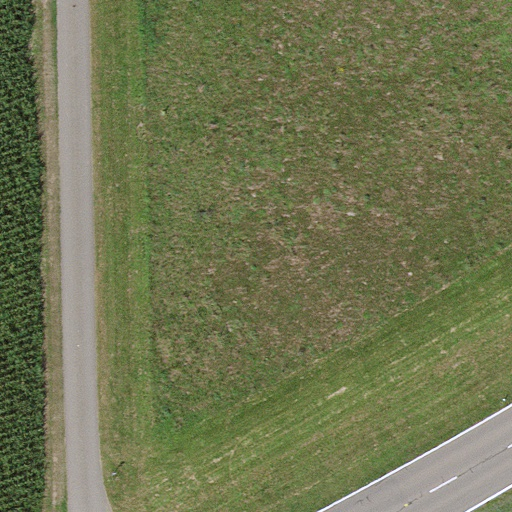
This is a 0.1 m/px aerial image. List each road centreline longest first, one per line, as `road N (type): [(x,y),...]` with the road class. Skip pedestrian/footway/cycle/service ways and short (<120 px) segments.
road 1 (residential): [(73,0),(80,344),(94,511)]
road 2 (primary): [(396,511),(511,449)]
